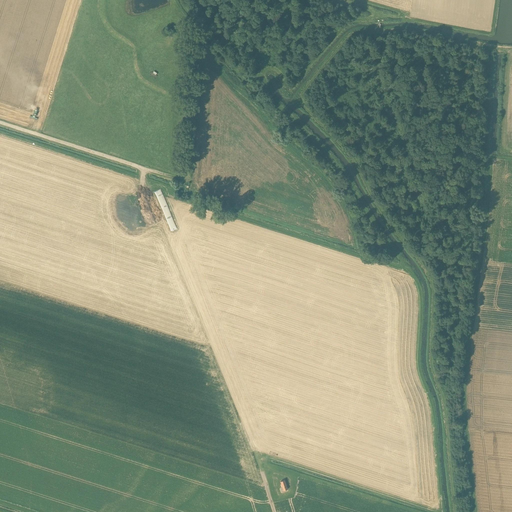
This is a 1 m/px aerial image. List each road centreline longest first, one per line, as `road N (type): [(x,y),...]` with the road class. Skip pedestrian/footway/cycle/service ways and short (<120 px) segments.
road 1 (track): [(511,151),(500,150),(507,49),(419,31),(353,32),(295,99),(353,162),(429,284),(428,359),(441,400),(451,511)]
road 2 (track): [(179,0),(245,79),(274,69),(288,91),(338,31),(387,17)]
road 3 (unknown): [(0,124),(175,181)]
